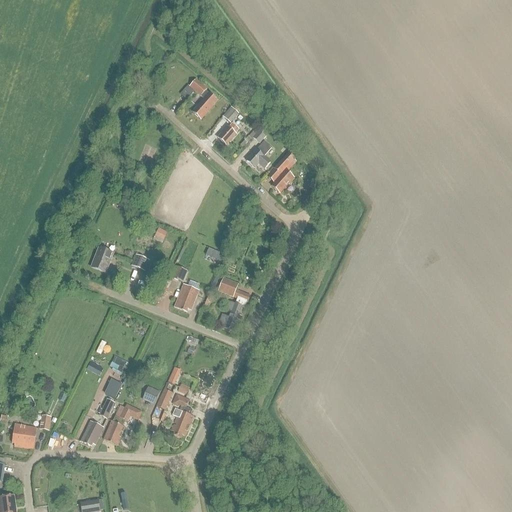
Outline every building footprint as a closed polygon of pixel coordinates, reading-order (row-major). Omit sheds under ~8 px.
[(192,114),(200,121),(217,103),(205,92),(207,91),(196,81),(189,88),(204,101),(192,114)] [(241,114),(234,108),(226,117),(232,123),(241,114)] [(234,135),(237,131),(232,126),(228,130),(227,129),(218,140),(225,147),(235,136),(234,135)] [(267,135),(261,130),(253,139),(259,144),(267,135)] [(271,149),(264,143),(247,162),(254,168),(258,164),(264,170),(270,163),(263,158),(271,149)] [(288,154),(274,170),(281,176),(286,171),(292,164),(295,161),(294,160),(293,159),(289,155),(288,154)] [(281,177),(272,188),(279,195),(289,184),(293,180),(286,174),(282,178),(281,177)] [(168,234),(159,229),(155,238),(164,243),(168,234)] [(92,267),(107,272),(113,255),(99,249),(92,267)] [(151,262),(138,256),(133,267),(146,272),(151,262)] [(186,272),(177,268),(173,280),(182,283),(186,272)] [(223,279),(218,292),(233,298),(236,291),(238,285),(223,279)] [(190,286),(199,289),(201,284),(192,281),(190,286)] [(191,313),(198,293),(183,287),(175,310),(187,315),(188,312),(191,313)] [(236,291),(233,298),(236,300),(237,300),(238,298),(247,301),(246,304),(247,304),(250,296),(236,291)] [(237,300),(235,306),(241,308),(244,310),(246,304),(247,301),(238,298),(237,300)] [(222,315),(218,325),(223,327),(222,329),(232,333),(233,330),(237,331),(245,310),(244,310),(241,308),(235,306),(232,305),(227,303),(225,309),(230,311),(227,317),(222,315)] [(96,366),(90,363),(86,370),(93,374),(96,366)] [(115,399),(121,385),(111,381),(105,395),(115,399)] [(191,389),(182,385),(179,392),(188,396),(191,389)] [(154,406),(160,392),(148,387),(142,401),(154,406)] [(166,411),(173,394),(164,390),(157,407),(166,411)] [(177,419),(174,425),(177,426),(176,428),(174,427),(171,432),(174,434),(173,436),(182,440),(183,437),(186,439),(194,418),(191,416),(193,412),(186,409),(189,402),(176,396),(172,405),(182,409),(181,412),(180,412),(176,411),(173,417),(177,419)] [(106,422),(109,416),(114,406),(107,402),(99,419),(106,422)] [(121,407),(117,416),(113,424),(112,423),(103,441),(116,448),(125,429),(123,429),(126,423),(127,424),(130,418),(138,422),(141,414),(127,407),(126,409),(121,407)] [(50,418),(43,416),(41,430),(48,431),(50,418)] [(95,446),(104,429),(90,422),(80,443),(91,448),(92,445),(95,446)] [(34,451),(37,430),(15,427),(13,445),(16,445),(15,448),(34,451)] [(1,511),(16,511),(14,498),(0,500),(1,511)] [(98,500),(80,503),(81,511),(101,511),(100,500),(98,500)]
